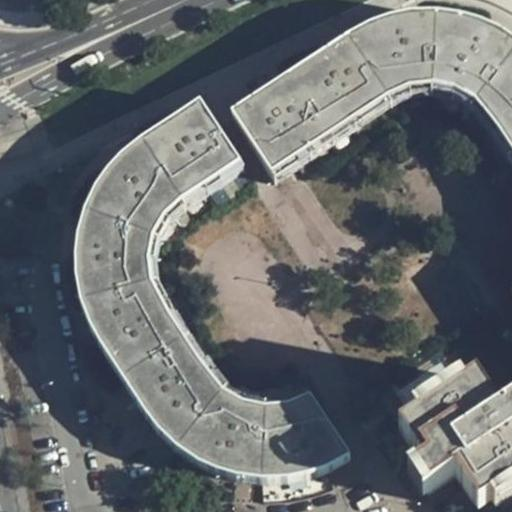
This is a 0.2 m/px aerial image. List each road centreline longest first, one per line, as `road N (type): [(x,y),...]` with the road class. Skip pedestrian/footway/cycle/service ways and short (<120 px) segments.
road 1 (residential): [(33,261),(83,511)]
road 2 (primary): [(0,110),(165,8)]
